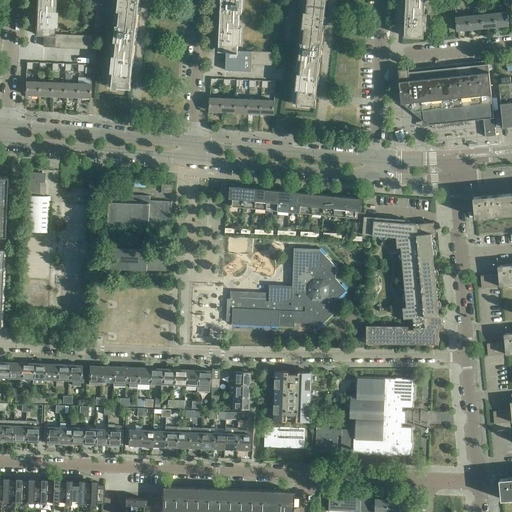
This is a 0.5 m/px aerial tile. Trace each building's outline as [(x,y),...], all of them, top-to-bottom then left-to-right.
[(140,0),(121,0),(120,18),(138,20),(140,0)] [(221,0),(220,19),(239,20),(240,0),(221,0)] [(55,3),(36,2),(34,33),(44,34),(54,34),(53,34),(55,3)] [(307,3),(304,34),(323,36),(327,5),(307,3)] [(406,4),(405,35),(424,36),(425,5),(406,4)] [(477,14),(469,15),(470,29),(483,27),(482,14),(481,7),(476,8),(477,14)] [(507,11),(494,13),(496,26),(509,25),(507,11)] [(482,14),(483,27),(496,26),(494,13),(482,14)] [(470,29),(469,15),(456,17),(457,30),(470,29)] [(120,18),(116,48),(135,50),(138,20),(120,18)] [(239,20),(220,19),(219,49),(226,50),(238,50),(239,20)] [(54,34),(44,34),(43,46),(53,46),(54,34)] [(304,34),(301,65),(320,67),(323,36),(304,34)] [(135,50),(116,48),(112,86),(131,88),(135,50)] [(238,50),(226,50),(226,70),(251,71),(252,64),(252,50),(238,50)] [(409,68),(399,69),(402,102),(422,100),(424,119),(430,124),(437,123),(484,118),(486,136),(497,134),(489,60),(409,68)] [(320,67),(301,65),(297,102),(316,104),(320,67)] [(511,76),(502,77),(503,82),(499,83),(503,126),(511,125),(511,81),(511,76)] [(39,81),(26,81),(25,94),(38,95),(39,81)] [(51,82),(39,81),(38,95),(51,96),(51,82)] [(64,82),(51,82),(51,96),(64,96),(64,82)] [(77,83),(64,82),(64,96),(76,97),(77,83)] [(90,84),(77,83),(76,97),(89,97),(90,84)] [(210,97),(210,111),(223,111),(223,98),(210,97)] [(223,98),(223,111),(236,112),(236,98),(223,98)] [(249,99),(236,98),(236,112),(248,112),(249,99)] [(261,99),(249,99),(248,112),(261,113),(261,99)] [(261,99),(261,113),(274,113),(275,100),(261,99)] [(408,129),(400,126),(396,136),(403,139),(408,129)] [(24,195),(23,231),(23,229),(49,230),(49,232),(51,196),(44,195),(40,195),(40,181),(43,182),(44,173),(29,172),(28,195),(24,195)] [(162,184),(161,192),(172,193),(172,184),(162,184)] [(232,206),(244,207),(245,187),(233,186),(232,206)] [(245,187),(244,207),(255,208),(257,188),(245,187)] [(257,188),(255,208),(266,209),(268,189),(257,188)] [(268,189),(266,209),(278,210),(280,190),(268,189)] [(280,190),(278,210),(289,211),(291,191),(280,190)] [(291,191),(289,211),(300,212),(302,192),(291,191)] [(302,192),(300,212),(312,213),(314,193),(302,192)] [(314,193),(312,213),(323,214),(325,194),(314,193)] [(508,214),(506,193),(474,196),(475,217),(508,214)] [(111,201),(109,201),(108,223),(149,225),(149,224),(171,225),(172,201),(150,200),(150,195),(112,194),(111,201)] [(325,194),(323,214),(334,215),(336,195),(325,194)] [(336,195),(334,215),(346,216),(348,196),(336,195)] [(348,196),(346,216),(358,217),(359,198),(348,196)] [(364,216),(363,234),(396,236),(398,248),(399,257),(402,257),(406,296),(402,296),(403,306),(404,318),(413,317),(414,323),(414,329),(408,329),(408,326),(366,325),(366,343),(439,344),(439,330),(442,330),(442,326),(441,324),(444,324),(443,315),(443,313),(439,313),(433,248),(432,233),(435,233),(434,222),(423,223),(418,223),(407,222),(407,220),(367,216),(364,216)] [(169,260),(170,246),(148,245),(148,241),(126,240),(113,239),(113,247),(107,247),(106,268),(147,270),(169,271),(169,263),(169,260)] [(227,307),(226,321),(232,321),(232,324),(295,326),(295,322),(295,316),(311,317),(311,322),(316,329),(334,312),(335,301),(347,290),(336,278),(336,267),(320,248),(319,248),(294,248),(293,285),(269,284),(269,292),(231,291),(230,298),(230,307),(227,307)] [(511,263),(498,265),(499,274),(500,286),(511,284),(511,263)] [(0,361),(0,376),(8,377),(9,362),(0,361)] [(9,362),(8,377),(21,378),(21,362),(10,362),(9,362)] [(21,362),(21,378),(32,378),(33,363),(21,362)] [(32,378),(32,383),(44,384),(45,379),(45,363),(33,363),(32,378)] [(56,379),(57,364),(45,363),(45,379),(56,379)] [(57,364),(56,379),(68,380),(69,364),(58,364),(57,364)] [(69,364),(68,380),(73,380),(72,385),(80,386),(81,364),(81,365),(69,364)] [(90,365),(89,365),(89,381),(88,385),(101,385),(101,381),(102,366),(90,365)] [(102,366),(101,381),(113,382),(114,366),(102,366)] [(114,366),(113,382),(113,386),(125,386),(125,382),(126,367),(114,366)] [(126,367),(125,382),(129,383),(129,387),(137,387),(137,383),(138,367),(126,367)] [(138,367),(137,383),(149,383),(150,368),(138,367)] [(150,368),(149,383),(161,384),(161,368),(150,368)] [(161,368),(161,384),(173,384),(173,369),(161,368)] [(173,369),(173,384),(185,385),(186,369),(173,369)] [(186,369),(185,385),(197,385),(198,370),(186,369)] [(198,370),(197,385),(209,386),(210,370),(198,370)] [(289,371),(275,370),(274,420),(287,420),(287,418),(297,419),(297,421),(310,421),(311,372),(298,371),(298,373),(288,373),(289,371)] [(249,372),(250,372),(229,371),(229,384),(250,384),(251,380),(249,379),(249,372)] [(354,417),(354,429),(353,449),(353,453),(364,453),(364,454),(371,454),(371,453),(376,454),(375,455),(383,455),(383,454),(388,454),(388,455),(395,455),(395,454),(412,455),(412,448),(413,448),(413,441),(412,441),(413,426),(402,426),(402,423),(406,423),(406,410),(403,410),(403,407),(414,407),(414,400),(415,400),(415,393),(414,393),(414,392),(415,392),(415,385),(414,385),(414,379),(402,378),(402,377),(395,377),(395,378),(356,377),(355,395),(351,395),(350,417),(354,417)] [(229,384),(229,395),(233,395),(249,396),(248,395),(249,389),(250,389),(250,384),(229,384)] [(249,396),(233,395),(232,408),(248,408),(248,407),(248,400),(250,400),(250,396),(249,396)] [(0,440),(12,440),(13,419),(1,419),(0,440)] [(25,420),(13,419),(12,440),(13,440),(13,441),(13,440),(24,441),(25,420)] [(25,420),(24,441),(29,441),(36,441),(36,442),(37,442),(41,442),(41,426),(37,426),(37,420),(25,420)] [(58,427),(58,442),(62,442),(62,445),(70,445),(70,443),(70,427),(64,427),(65,422),(59,422),(58,427)] [(107,423),(107,428),(106,444),(118,444),(118,445),(122,445),(122,429),(122,428),(122,427),(122,426),(121,425),(120,424),(119,424),(107,423)] [(317,423),(316,448),(338,449),(338,434),(342,435),(341,449),(353,449),(354,429),(329,428),(329,423),(317,423)] [(43,426),(42,442),(43,442),(46,442),(46,444),(54,444),(55,442),(58,442),(58,427),(44,426),(43,426)] [(164,430),(164,446),(176,447),(177,427),(165,426),(164,430)] [(264,446),(265,446),(265,444),(277,445),(277,446),(292,447),(292,445),(304,446),(304,448),(305,427),(265,426),(264,446)] [(82,443),(82,427),(70,427),(70,443),(82,443)] [(94,444),(95,428),(82,427),(82,443),(94,443),(94,444)] [(188,427),(177,427),(176,447),(188,447),(188,427)] [(200,448),(201,428),(188,427),(188,447),(200,448)] [(224,448),(236,449),(236,429),(236,428),(224,427),(224,433),(224,448)] [(106,444),(107,428),(95,428),(94,444),(95,444),(106,444)] [(212,428),(201,428),(200,448),(200,447),(211,448),(212,432),(212,428)] [(128,429),(127,445),(128,445),(140,445),(140,430),(128,429)] [(249,429),(236,429),(236,449),(248,449),(249,429)] [(140,430),(140,445),(151,446),(152,430),(140,430)] [(152,430),(151,446),(152,446),(164,446),(164,430),(152,430)] [(212,432),(211,448),(224,448),(224,433),(212,432)] [(2,477),(2,480),(3,480),(2,501),(8,501),(8,499),(14,499),(14,501),(15,501),(15,481),(8,480),(8,477),(2,477)] [(511,477),(500,478),(502,499),(511,497),(511,477)] [(15,478),(15,481),(15,501),(20,501),(20,499),(27,500),(27,502),(28,481),(27,481),(21,481),(21,478),(15,478)] [(28,481),(27,502),(33,502),(33,500),(39,500),(39,502),(40,502),(40,482),(33,481),(34,478),(27,478),(27,481),(28,481)] [(40,482),(40,502),(45,502),(46,500),(52,501),(52,503),(53,482),(52,482),(46,482),(46,479),(40,479),(40,482)] [(53,482),(52,503),(58,503),(58,501),(65,501),(64,503),(65,503),(66,482),(65,482),(59,482),(59,479),(53,479),(52,482),(53,482)] [(66,482),(65,503),(71,503),(71,501),(77,502),(77,503),(78,483),(71,483),(71,480),(65,480),(65,482),(66,482)] [(78,483),(77,503),(83,504),(83,502),(90,502),(90,504),(91,483),(90,483),(84,483),(84,480),(78,480),(78,483)] [(91,483),(90,504),(96,504),(96,502),(102,502),(102,503),(103,503),(104,493),(104,484),(96,484),(97,481),(90,480),(90,483),(91,483)] [(162,486),(161,511),(292,511),(293,491),(162,486)] [(368,511),(369,498),(329,497),(329,511),(338,511),(338,509),(347,509),(347,511),(355,511),(354,511),(368,511)] [(369,498),(368,511),(408,511),(409,509),(405,509),(406,499),(376,498),(376,497),(369,497),(369,498)] [(124,511),(145,511),(146,498),(125,498),(125,504),(126,504),(126,511),(124,511)]
